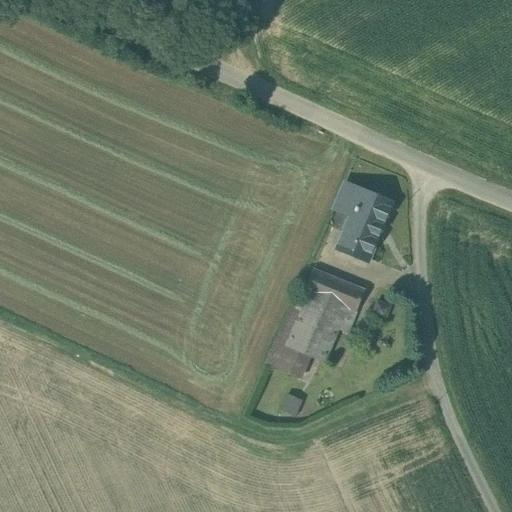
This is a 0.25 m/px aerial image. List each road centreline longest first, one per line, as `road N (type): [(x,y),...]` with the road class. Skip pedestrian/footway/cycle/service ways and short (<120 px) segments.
road 1 (unclassified): [(64,0),(417,162)]
road 2 (unclassified): [(417,162),(430,365),(493,511)]
